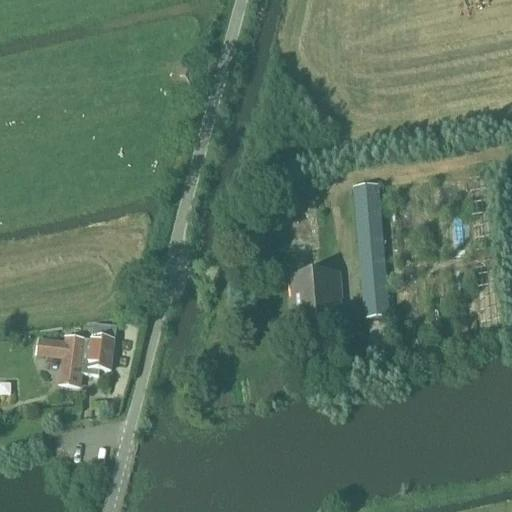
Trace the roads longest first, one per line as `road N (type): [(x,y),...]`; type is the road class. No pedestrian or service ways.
road 1 (unclassified): [(109,511),(240,0)]
road 2 (track): [(0,285),(171,261)]
road 3 (track): [(0,449),(110,431),(128,438)]
